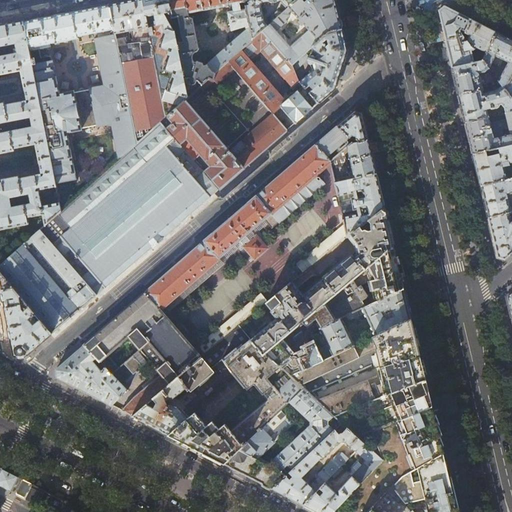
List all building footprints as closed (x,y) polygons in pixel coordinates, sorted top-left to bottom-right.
[(165,119),(166,118),(143,0),(130,0),(126,1),(110,4),(115,35),(137,144),(160,123),(165,119)] [(143,0),(166,118),(167,117),(184,101),(187,99),(184,79),(176,44),(172,19),(168,0),(143,0)] [(184,0),(168,0),(172,19),(178,18),(181,36),(196,33),(193,19),(191,18),(190,18),(189,14),(187,14),(184,0)] [(200,0),(184,0),(187,14),(189,14),(202,11),(200,0)] [(200,0),(202,11),(232,6),(245,3),(244,0),(200,0)] [(250,0),(251,1),(250,2),(249,3),(249,6),(245,6),(249,26),(252,41),(262,32),(268,27),(265,24),(262,8),(262,4),(269,3),(270,3),(271,4),(272,4),(274,5),(275,5),(276,4),(278,4),(280,3),(281,2),(282,1),(282,0),(288,0),(290,7),(297,0),(250,0)] [(334,0),(297,0),(290,7),(268,27),(262,32),(292,65),(305,53),(311,48),(328,32),(342,29),(337,10),(334,0)] [(436,42),(445,40),(442,25),(438,10),(444,5),(459,13),(471,19),(472,20),(474,14),(446,0),(432,0),(427,4),(436,42)] [(245,6),(245,3),(232,6),(233,12),(229,14),(229,12),(228,12),(231,31),(245,27),(249,26),(245,6)] [(30,20),(23,21),(29,49),(39,47),(73,40),(78,39),(78,37),(98,33),(98,39),(115,35),(110,4),(86,9),(67,13),(30,20)] [(464,36),(472,20),(471,19),(459,13),(444,5),(438,10),(442,25),(445,40),(446,41),(464,36)] [(485,27),(472,20),(464,36),(474,50),(475,49),(475,48),(476,47),(481,50),(480,53),(481,55),(484,57),(496,32),(485,27)] [(5,25),(0,25),(0,46),(17,43),(17,48),(14,49),(15,53),(0,56),(0,74),(21,70),(24,85),(35,83),(29,49),(23,21),(5,25)] [(252,41),(249,26),(245,27),(246,30),(208,65),(205,66),(203,64),(198,62),(196,64),(193,60),(193,55),(193,54),(194,53),(196,52),(197,52),(199,50),(196,33),(181,36),(183,43),(176,44),(184,79),(188,78),(190,79),(190,80),(190,81),(190,82),(191,83),(191,84),(192,84),(193,85),(194,84),(195,84),(196,84),(196,83),(197,82),(197,81),(199,82),(202,86),(209,79),(214,81),(216,74),(227,63),(252,41)] [(323,99),(334,89),(342,66),(347,51),(342,29),(328,32),(311,48),(320,58),(316,60),(314,60),(315,59),(315,58),(314,57),(313,57),(313,56),(312,56),(311,56),(311,57),(310,57),(309,63),(309,64),(310,65),(311,65),(312,65),(313,64),(313,63),(314,63),(315,63),(316,67),(299,82),(300,82),(304,87),(305,89),(309,86),(312,90),(309,93),(318,103),(323,99)] [(262,32),(252,41),(227,63),(234,71),(272,115),(281,107),(285,103),(251,63),(262,53),(293,88),(300,82),(299,82),(295,71),(292,65),(262,32)] [(511,40),(496,32),(484,57),(482,60),(489,68),(492,61),(500,65),(503,60),(508,63),(498,81),(502,85),(505,89),(511,75),(511,40)] [(39,47),(29,49),(35,83),(50,156),(55,184),(77,179),(68,133),(82,130),(82,129),(85,128),(86,130),(88,131),(90,131),(91,131),(92,131),(94,129),(94,126),(97,126),(98,127),(112,124),(119,159),(137,144),(115,35),(98,39),(95,39),(105,86),(90,89),(90,90),(85,91),(85,90),(84,89),(83,89),(82,88),(81,89),(80,89),(80,90),(80,91),(80,92),(75,93),(74,92),(60,95),(53,61),(52,62),(51,57),(41,58),(39,47)] [(474,50),(464,36),(446,41),(449,54),(452,67),(482,60),(474,50)] [(305,53),(292,65),(295,71),(306,61),(307,56),(305,53)] [(489,68),(482,60),(452,67),(456,82),(459,95),(483,88),(480,76),(479,76),(478,73),(485,71),(486,73),(490,70),(489,68)] [(217,85),(234,71),(227,63),(216,74),(214,81),(217,85)] [(35,83),(24,85),(27,100),(4,104),(8,121),(30,116),(32,126),(10,130),(13,148),(14,148),(36,144),(38,158),(50,156),(35,83)] [(511,98),(505,89),(502,85),(496,89),(483,92),(483,90),(483,88),(459,95),(462,108),(465,123),(489,117),(496,115),(495,113),(493,113),(488,114),(487,109),(490,108),(491,109),(492,109),(498,107),(500,106),(500,104),(501,104),(504,108),(505,113),(511,111),(511,98)] [(305,89),(304,87),(285,103),(281,107),(295,123),(318,103),(309,93),(305,89)] [(229,153),(184,101),(167,117),(173,123),(170,125),(165,119),(160,123),(185,151),(193,161),(201,155),(211,167),(204,173),(218,190),(230,179),(286,131),(273,116),(229,153)] [(0,122),(8,121),(4,104),(4,102),(0,103),(0,153),(14,150),(13,148),(10,130),(0,132),(0,122)] [(355,111),(338,126),(353,143),(368,140),(367,136),(366,133),(362,114),(355,111)] [(362,113),(362,114),(366,133),(376,131),(371,111),(362,113)] [(511,111),(505,113),(507,118),(490,122),(489,117),(465,123),(470,141),(473,154),(511,144),(511,111)] [(287,130),(294,126),(288,116),(281,120),(287,130)] [(160,123),(137,144),(119,159),(60,212),(45,226),(40,230),(63,256),(71,249),(90,272),(82,279),(96,295),(105,287),(184,220),(218,190),(204,173),(196,180),(176,158),(185,151),(160,123)] [(351,144),(353,143),(338,126),(84,346),(113,374),(117,371),(120,368),(108,355),(136,331),(147,344),(141,349),(141,350),(160,372),(171,384),(178,378),(202,358),(240,326),(268,303),(269,302),(262,294),(195,349),(161,310),(265,220),(273,229),(280,223),(281,225),(326,185),(318,175),(331,163),(330,161),(351,144)] [(372,157),(368,140),(353,143),(351,144),(330,161),(331,163),(332,168),(347,164),(345,155),(348,151),(352,166),(350,166),(351,170),(353,170),(353,171),(349,173),(350,179),(376,174),(372,157)] [(511,144),(473,154),(476,166),(481,186),(506,180),(503,164),(511,161),(511,144)] [(50,156),(38,158),(42,173),(19,178),(22,192),(30,191),(31,193),(23,195),(24,201),(27,218),(43,215),(45,226),(60,212),(59,202),(42,205),(39,190),(56,186),(55,184),(50,156)] [(382,197),(376,174),(350,179),(335,183),(343,212),(358,210),(359,214),(344,217),(345,224),(349,237),(349,236),(384,208),(382,197)] [(7,195),(22,192),(19,178),(19,175),(0,179),(0,229),(28,225),(27,218),(24,201),(23,195),(21,195),(22,202),(9,205),(10,202),(10,201),(10,200),(9,198),(9,197),(7,196),(7,195)] [(511,178),(506,180),(481,186),(484,200),(488,217),(508,213),(510,212),(509,206),(511,206),(510,199),(508,199),(506,194),(511,192),(511,178)] [(386,213),(384,208),(349,236),(356,245),(358,253),(355,256),(354,255),(353,255),(326,277),(326,278),(303,297),(292,283),(269,302),(268,303),(280,319),(253,342),(263,355),(266,353),(281,341),(300,325),(326,303),(371,265),(367,260),(372,255),(372,256),(373,257),(374,257),(375,257),(376,258),(377,258),(378,258),(379,257),(380,258),(394,246),(386,213)] [(278,242),(290,256),(327,224),(316,210),(278,242)] [(510,223),(508,213),(488,217),(491,230),(498,257),(501,258),(505,259),(511,252),(511,222),(510,223)] [(342,242),(349,237),(345,224),(306,257),(313,265),(342,241),(342,242)] [(82,279),(63,256),(40,230),(0,265),(0,271),(34,312),(41,320),(52,334),(70,318),(96,295),(82,279)] [(245,248),(255,260),(267,250),(256,238),(245,248)] [(403,284),(394,246),(380,258),(371,265),(326,303),(337,321),(342,318),(347,316),(354,313),(357,311),(366,307),(363,301),(369,297),(361,287),(369,281),(376,302),(404,288),(403,284)] [(32,314),(34,312),(0,271),(0,283),(7,318),(14,355),(16,356),(28,354),(46,339),(52,334),(41,320),(34,326),(34,323),(34,321),(33,320),(32,319),(30,318),(28,318),(30,316),(32,317),(33,315),(32,314)] [(407,303),(404,288),(376,302),(366,307),(357,311),(360,316),(366,313),(377,335),(411,319),(407,303)] [(322,328),(337,321),(326,303),(300,325),(301,326),(303,324),(304,325),(305,326),(307,326),(308,326),(309,325),(316,320),(322,328)] [(355,346),(342,318),(337,321),(322,328),(321,329),(334,356),(355,346)] [(412,323),(411,319),(377,335),(355,346),(334,356),(324,361),(304,370),(292,376),(293,377),(301,385),(376,349),(380,367),(420,355),(418,349),(412,323)] [(253,342),(240,326),(202,358),(210,367),(222,358),(237,377),(263,355),(253,342)] [(293,352),(281,341),(266,353),(281,367),(290,360),(291,361),(291,363),(292,365),(293,366),(295,366),(297,366),(298,366),(299,365),(300,363),(301,363),(304,370),(324,361),(315,342),(304,348),(306,353),(300,357),(299,356),(294,352),(293,352)] [(113,374),(84,346),(56,370),(57,377),(113,406),(127,390),(128,391),(129,390),(118,379),(113,374)] [(120,368),(117,371),(122,376),(128,383),(149,365),(138,352),(120,368)] [(281,367),(266,353),(263,355),(237,377),(238,378),(247,389),(254,383),(268,401),(231,432),(243,446),(285,407),(289,403),(279,391),(268,378),(281,367)] [(420,355),(380,367),(384,384),(385,387),(383,387),(385,395),(390,393),(426,379),(423,366),(421,361),(420,355)] [(213,372),(210,367),(202,358),(178,378),(188,390),(189,391),(213,372)] [(113,374),(118,379),(122,376),(117,371),(113,374)] [(132,416),(171,384),(160,372),(142,387),(143,389),(136,395),(123,409),(121,410),(126,413),(132,416)] [(293,377),(279,391),(289,403),(305,388),(301,385),(293,377)] [(188,390),(178,378),(171,384),(132,416),(162,431),(168,435),(189,417),(180,406),(174,404),(168,405),(167,402),(170,399),(173,400),(185,390),(186,391),(188,390)] [(335,415),(385,395),(383,387),(385,387),(384,384),(376,385),(375,382),(370,384),(368,379),(318,401),(335,415)] [(427,383),(426,379),(390,393),(399,419),(429,407),(432,406),(431,402),(427,383)] [(305,388),(289,403),(310,421),(310,426),(268,465),(257,459),(294,424),(283,412),(286,409),(285,407),(243,446),(224,464),(229,466),(260,482),(272,488),(286,475),(289,472),(335,429),(330,424),(330,421),(335,416),(335,415),(318,401),(310,393),(305,388)] [(429,407),(399,419),(371,431),(381,458),(383,459),(332,511),(368,511),(391,487),(401,476),(443,452),(437,435),(439,435),(438,432),(435,425),(436,424),(429,407)] [(195,412),(189,417),(168,435),(179,440),(224,464),(243,446),(231,432),(225,424),(219,429),(213,421),(207,426),(196,414),(195,412)] [(335,429),(289,472),(292,475),(289,478),(286,475),(272,488),(287,496),(303,505),(326,481),(349,457),(343,452),(339,452),(318,474),(318,477),(310,485),(301,476),(321,456),(323,458),(340,441),(346,441),(356,450),(364,442),(357,436),(348,428),(343,433),(341,433),(340,434),(335,429)] [(364,442),(356,450),(366,459),(352,476),(335,494),(330,489),(332,486),(326,481),(303,505),(317,511),(332,511),(383,459),(381,458),(364,442)] [(444,458),(443,452),(401,476),(391,487),(405,504),(425,500),(427,511),(457,511),(451,485),(444,458)] [(0,473),(0,483),(12,490),(15,483),(18,484),(21,478),(3,468),(0,473)] [(21,494),(25,496),(32,483),(24,479),(18,492),(21,494)] [(27,498),(37,503),(44,490),(41,488),(34,484),(27,498)] [(410,510),(405,504),(391,487),(368,511),(410,511),(411,511),(410,510)]
